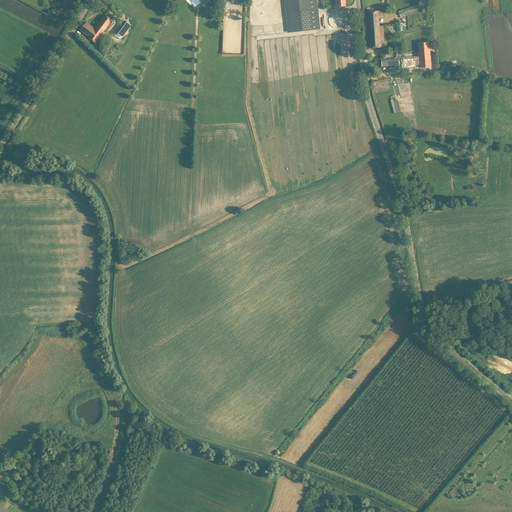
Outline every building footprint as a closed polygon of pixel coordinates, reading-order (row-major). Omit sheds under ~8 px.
[(288,0),(292,32),(320,29),(317,0),(288,0)] [(401,18),(426,9),(424,3),(399,11),(401,18)] [(368,12),(370,27),(380,26),(379,17),(383,17),(382,11),(368,12)] [(88,38),(92,41),(95,43),(112,20),(105,15),(95,29),(86,22),(84,25),(83,25),(81,27),(82,28),(80,31),(88,37),(88,38)] [(131,25),(125,21),(114,35),(120,40),(131,25)] [(385,43),(384,29),(384,26),(380,26),(370,27),(371,48),(376,48),(381,48),(381,43),(385,43)] [(405,57),(403,57),(404,67),(406,67),(419,66),(418,56),(405,57)] [(394,101),(391,102),(394,113),(400,113),(396,101),(395,101),(394,101)]
